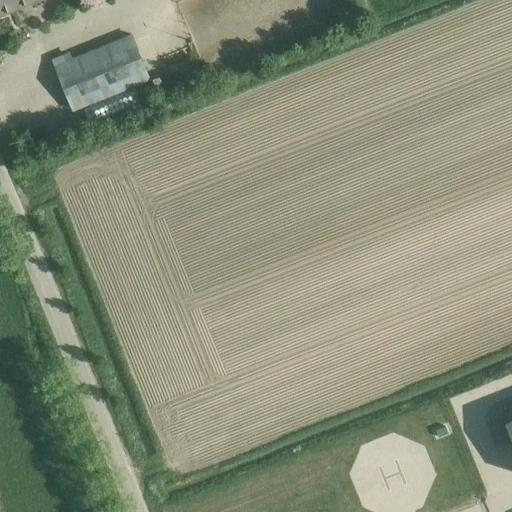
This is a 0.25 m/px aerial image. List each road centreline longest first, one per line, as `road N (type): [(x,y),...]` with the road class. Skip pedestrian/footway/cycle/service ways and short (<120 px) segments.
road 1 (unclassified): [(140,511),(0,171)]
road 2 (unknown): [(0,75),(55,37),(139,0)]
